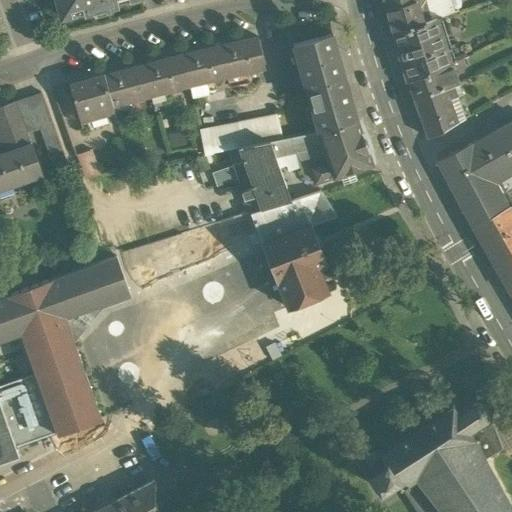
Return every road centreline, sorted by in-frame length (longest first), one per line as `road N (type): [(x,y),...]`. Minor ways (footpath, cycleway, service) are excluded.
road 1 (secondary): [(511,344),(409,158),(361,0)]
road 2 (residential): [(0,76),(288,0)]
